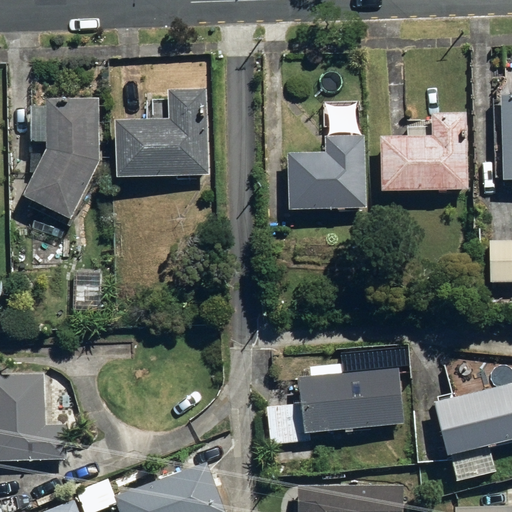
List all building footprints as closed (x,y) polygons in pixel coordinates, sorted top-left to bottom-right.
[(109,130),(110,189),(207,183),(204,95),(163,96),(165,126),(109,130)] [(511,98),(495,99),(496,189),(511,188),(511,98)] [(67,229),(98,166),(97,102),(43,104),(44,155),(19,205),(67,229)] [(372,142),(374,199),(464,196),(461,116),(425,117),(426,140),(372,142)] [(363,214),(361,139),(320,140),(320,157),(282,158),(283,216),(363,214)] [(511,245),(483,246),(484,290),(511,289),(511,245)] [(288,248),(267,247),(266,268),(288,269),(288,248)] [(105,278),(78,279),(78,311),(106,311),(105,278)] [(290,375),(293,409),(263,412),(267,446),(401,433),(397,399),(394,365),(290,375)] [(0,464),(65,464),(65,431),(43,431),(43,381),(0,381),(0,464)] [(494,479),(487,454),(511,447),(511,385),(425,409),(441,466),(448,464),(455,490),(494,479)] [(222,511),(206,470),(110,507),(111,511),(222,511)] [(398,511),(398,491),(295,492),(295,511),(398,511)]
